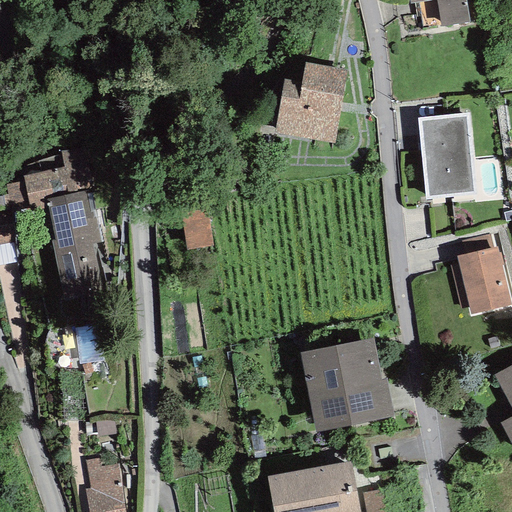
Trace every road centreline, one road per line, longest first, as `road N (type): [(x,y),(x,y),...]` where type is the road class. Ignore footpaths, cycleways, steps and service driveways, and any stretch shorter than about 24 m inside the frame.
road 1 (unclassified): [(284,0),(256,68),(168,153),(138,200),(148,511)]
road 2 (residential): [(367,0),(384,193),(437,511)]
road 3 (unclassified): [(57,511),(0,350)]
